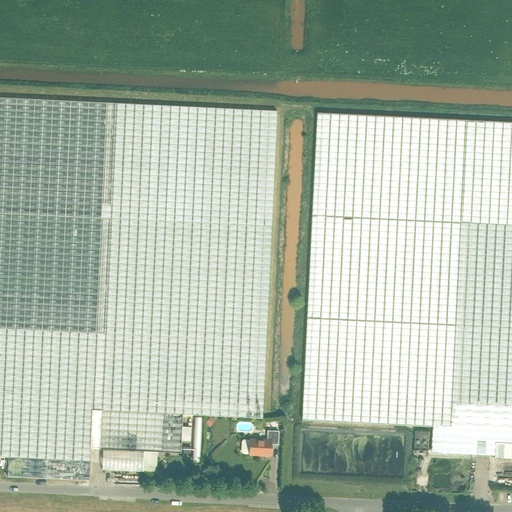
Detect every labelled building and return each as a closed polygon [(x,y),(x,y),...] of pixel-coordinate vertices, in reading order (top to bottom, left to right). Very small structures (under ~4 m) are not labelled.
[(0,97),(0,456),(8,457),(7,477),(89,481),(90,449),(143,451),(142,471),(154,472),(155,452),(180,453),(180,447),(181,440),(189,440),(190,427),(181,426),(182,414),(262,418),(276,111),(0,97)] [(511,122),(318,113),(303,420),(434,427),(432,452),(495,455),(496,443),(511,443),(511,122)] [(278,445),(278,431),(267,431),(267,440),(249,439),(249,440),(243,440),(239,441),(239,452),(242,454),(249,454),(249,455),(270,456),(271,444),(278,445)] [(428,454),(429,432),(415,431),(414,453),(428,454)] [(511,443),(496,443),(495,455),(495,457),(511,458),(511,443)]
